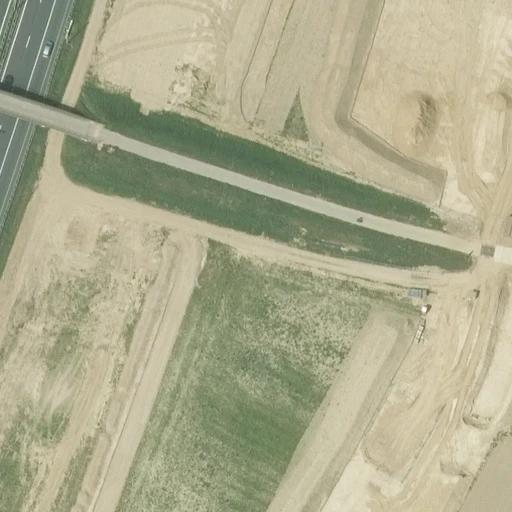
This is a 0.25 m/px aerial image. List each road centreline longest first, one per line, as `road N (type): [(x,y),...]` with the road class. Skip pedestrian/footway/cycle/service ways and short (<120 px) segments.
road 1 (track): [(102,0),(54,156),(55,173),(71,193),(431,285),(474,285),(511,258)]
road 2 (unknown): [(511,258),(349,217),(0,102)]
road 3 (unknown): [(77,80),(262,142)]
road 4 (motorway): [(0,143),(47,0)]
road 5 (track): [(68,190),(44,203),(0,318)]
